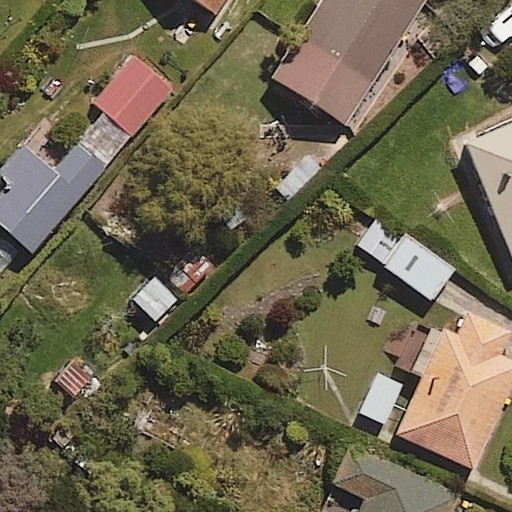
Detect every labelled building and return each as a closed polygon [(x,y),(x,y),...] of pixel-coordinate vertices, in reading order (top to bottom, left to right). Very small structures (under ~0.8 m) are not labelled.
[(220,0),(192,0),(212,13),(220,0)] [(422,0),(314,0),(267,71),(342,121),(422,0)] [(0,178),(5,183),(0,188),(0,226),(26,250),(167,89),(130,56),(90,102),(99,109),(47,169),(19,144),(0,164),(0,178)] [(511,115),(456,142),(511,260),(511,115)] [(425,300),(452,266),(405,230),(399,237),(373,217),(352,244),(425,300)] [(190,246),(162,275),(181,293),(209,264),(190,246)] [(502,329),(461,310),(450,335),(423,323),(403,366),(418,373),(391,431),(468,466),(511,370),(511,360),(492,352),(502,329)] [(74,349),(51,377),(74,397),(98,370),(74,349)] [(401,382),(374,369),(354,409),(381,422),(401,382)] [(351,446),(332,487),(358,499),(352,511),(445,511),(454,493),(351,446)]
